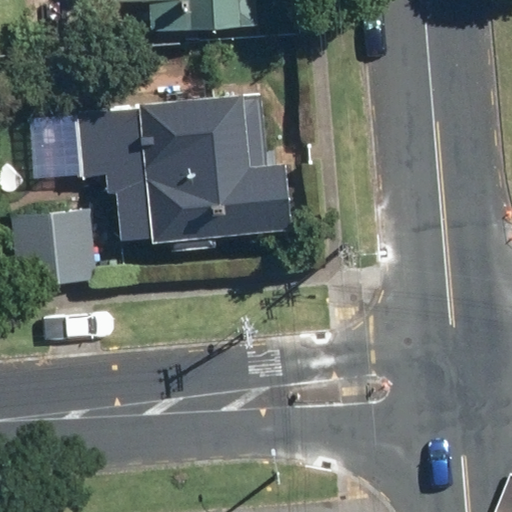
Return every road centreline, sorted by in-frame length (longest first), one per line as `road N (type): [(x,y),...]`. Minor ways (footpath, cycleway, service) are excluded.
road 1 (residential): [(0,414),(459,380)]
road 2 (tertiary): [(424,0),(459,380)]
road 3 (tertiary): [(459,380),(470,511)]
